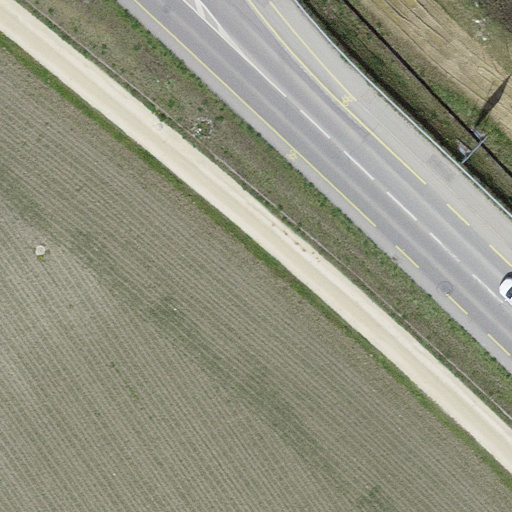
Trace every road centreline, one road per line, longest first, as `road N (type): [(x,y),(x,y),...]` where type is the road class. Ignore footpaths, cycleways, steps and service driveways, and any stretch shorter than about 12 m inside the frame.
road 1 (track): [(0,15),(74,71),(511,466)]
road 2 (secondary): [(182,0),(511,317)]
